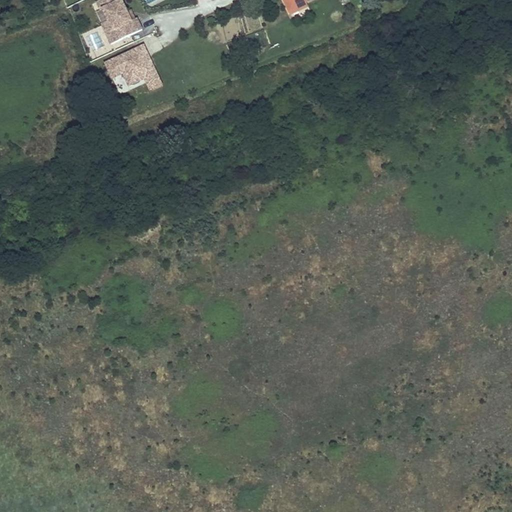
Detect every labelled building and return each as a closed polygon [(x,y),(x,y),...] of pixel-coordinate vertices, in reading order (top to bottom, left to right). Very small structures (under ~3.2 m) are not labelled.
[(136,19),(134,20),(131,21),(127,13),(120,0),(100,0),(96,2),(100,11),(102,10),(109,23),(113,32),(106,35),(111,45),(141,30),(136,19)] [(284,0),(290,11),(307,3),(307,1),(309,0),(284,0)] [(307,3),(290,11),(291,14),(309,6),(307,3)] [(109,23),(102,26),(106,35),(113,32),(109,23)] [(143,45),(105,62),(112,77),(123,72),(128,81),(144,73),(151,88),(161,83),(153,66),(150,67),(145,55),(148,54),(143,45)] [(153,66),(148,54),(145,55),(150,67),(153,66)]
